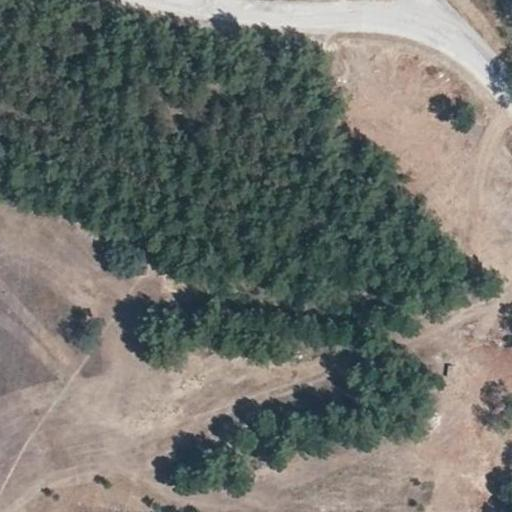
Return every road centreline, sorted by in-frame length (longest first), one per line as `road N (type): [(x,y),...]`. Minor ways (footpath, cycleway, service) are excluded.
road 1 (residential): [(410,18),(249,15),(193,0)]
road 2 (residential): [(410,18),(464,44),(511,101)]
